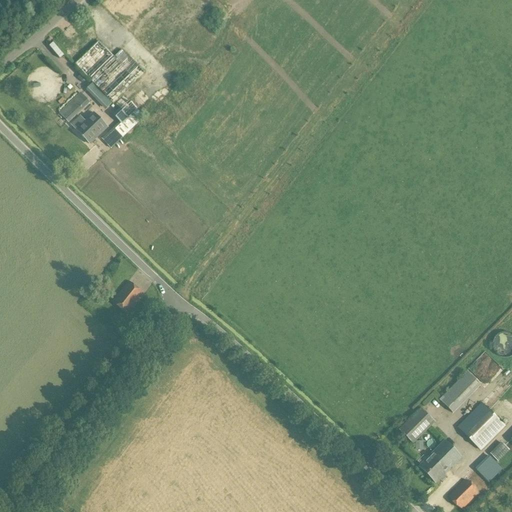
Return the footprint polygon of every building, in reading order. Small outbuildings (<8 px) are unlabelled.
[(153,43),(135,61),(151,77),(178,51),(162,34),(153,43)] [(100,92),(94,97),(106,110),(112,104),(100,92)] [(68,122),(88,102),(80,94),(60,114),(68,122)] [(121,124),(127,118),(119,109),(113,115),(121,124)] [(107,128),(93,114),(84,122),(80,117),(71,125),(89,145),(107,128)] [(123,138),(115,129),(109,135),(108,134),(102,139),(111,149),(123,138)] [(126,316),(144,294),(129,281),(112,302),(126,316)] [(452,413),(480,385),(468,372),(439,401),(452,413)] [(480,451),(504,427),(481,404),(457,428),(480,451)] [(412,444),(434,422),(421,409),(399,431),(412,444)] [(444,475),(461,458),(444,442),(426,460),(423,456),(422,457),(423,457),(418,462),(421,465),(419,467),(435,484),(439,480),(442,482),(443,482),(442,482),(439,479),(444,475),(446,478),(447,478),(444,475)] [(509,450),(503,444),(491,456),(497,462),(509,450)] [(502,469),(490,457),(476,471),(489,483),(502,469)] [(462,510),(478,494),(475,488),(471,483),(464,480),(448,496),(452,503),(456,507),(462,510)]
